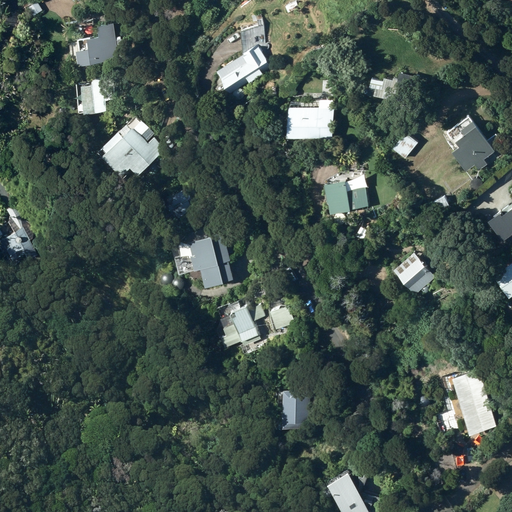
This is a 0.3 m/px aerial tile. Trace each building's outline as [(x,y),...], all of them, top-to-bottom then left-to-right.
[(40,0),(32,0),(25,4),(32,15),(45,7),(40,0)] [(81,53),(82,67),(94,66),(125,59),(124,40),(117,41),(116,25),(102,27),(103,40),(92,40),(93,52),(81,53)] [(261,42),(222,68),(233,85),(252,72),(256,79),(267,72),(263,65),(273,59),(261,42)] [(417,77),(402,73),(398,88),(414,91),(417,77)] [(85,87),(87,115),(108,112),(107,101),(110,101),(110,107),(114,106),(114,99),(116,99),(115,80),(107,77),(95,80),(96,86),(85,87)] [(385,82),(373,79),(369,95),(376,97),(378,88),(384,90),(385,82)] [(384,99),(395,101),(397,93),(385,90),(384,99)] [(294,136),(337,137),(338,98),(324,97),(324,104),(294,104),(294,136)] [(454,155),(467,173),(475,167),(480,173),(488,167),(485,163),(496,155),(474,125),(462,133),(466,138),(457,145),(461,150),(454,155)] [(108,158),(127,177),(135,169),(141,175),(166,151),(156,140),(151,143),(138,129),(108,158)] [(420,142),(409,133),(400,145),(411,154),(420,142)] [(331,183),(336,214),(356,211),(355,208),(372,205),(368,175),(351,178),(351,179),(331,183)] [(170,202),(183,221),(197,211),(196,209),(199,206),(199,205),(204,202),(195,190),(191,192),(190,189),(170,202)] [(510,225),(511,229),(511,197),(488,212),(500,231),(510,225)] [(30,224),(0,243),(0,248),(5,256),(10,253),(15,261),(34,249),(31,245),(34,230),(30,224)] [(227,239),(192,248),(200,278),(206,276),(211,295),(228,290),(228,288),(238,286),(233,266),(234,266),(227,239)] [(398,269),(419,293),(439,276),(417,252),(398,269)] [(511,263),(496,274),(511,299),(511,263)] [(281,332),(302,323),(294,306),(274,316),(281,332)] [(229,354),(245,347),(247,350),(263,343),(255,324),(264,320),(260,312),(252,315),(251,313),(246,315),(242,308),(234,312),(238,320),(224,327),(228,336),(219,340),(222,347),(225,345),(229,354)] [(454,374),(469,429),(496,421),(481,367),(454,374)] [(287,397),(287,435),(313,435),(313,397),(287,397)] [(378,511),(386,493),(367,486),(353,462),(336,473),(350,496),(343,511),(361,511),(363,507),(375,511),(378,511)]
